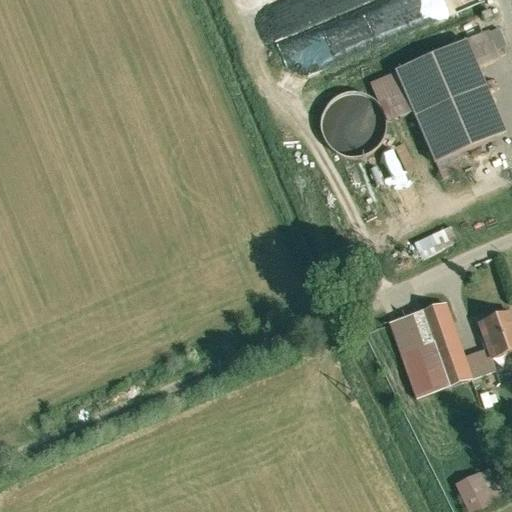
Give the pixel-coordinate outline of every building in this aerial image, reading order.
[(466,46),(477,71),(500,62),(490,37),(466,46)] [(477,71),(466,46),(395,76),(411,116),(432,166),(504,137),(477,71)] [(411,116),(395,76),(369,86),(386,126),(411,116)] [(381,115),(373,105),(361,98),(350,97),(338,101),(328,109),(322,120),(321,132),(324,144),(332,153),(342,159),(355,161),(368,157),(377,149),(383,138),(384,126),(381,115)] [(418,262),(457,244),(450,228),(410,245),(418,262)] [(471,382),(444,306),(410,318),(423,354),(393,365),(413,403),(471,382)] [(511,314),(476,327),(488,364),(511,355),(511,314)] [(492,471),(453,487),(463,511),(484,511),(506,503),(492,471)]
